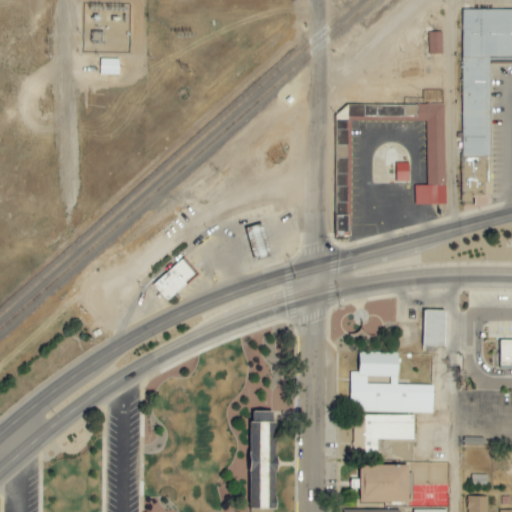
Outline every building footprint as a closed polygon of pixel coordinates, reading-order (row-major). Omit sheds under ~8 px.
[(511,9),(461,10),(462,157),(476,157),(476,165),(475,165),(475,178),(462,178),(463,204),(473,204),(473,195),(485,195),(485,161),(490,161),(489,63),(511,62),(511,9)] [(442,32),(428,32),(428,54),(442,54),(442,32)] [(97,59),(97,76),(118,76),(118,59),(97,59)] [(444,104),(347,105),(347,122),(426,121),(426,186),(414,186),(415,205),(445,205),(444,104)] [(335,130),(334,237),(346,237),(347,130),(335,130)] [(395,164),(396,182),(409,182),(408,164),(395,164)] [(167,302),(195,276),(179,260),(152,286),(167,302)] [(443,347),(444,311),(424,310),(423,346),(443,347)] [(511,340),(498,340),(498,368),(511,368),(511,340)] [(433,386),(396,385),(397,353),(358,353),(357,373),(350,372),(349,411),(432,412),(433,386)] [(413,440),(413,415),(362,415),(362,454),(376,453),(376,440),(413,440)] [(247,423),(247,507),(275,507),(275,423),(247,423)] [(448,464),(413,463),(413,472),(432,473),(431,476),(440,477),(440,482),(448,482),(448,464)] [(358,503),(407,503),(407,466),(358,466),(358,503)] [(471,486),(487,487),(487,475),(471,475),(471,486)] [(485,511),(485,497),(466,497),(466,511),(485,511)]
